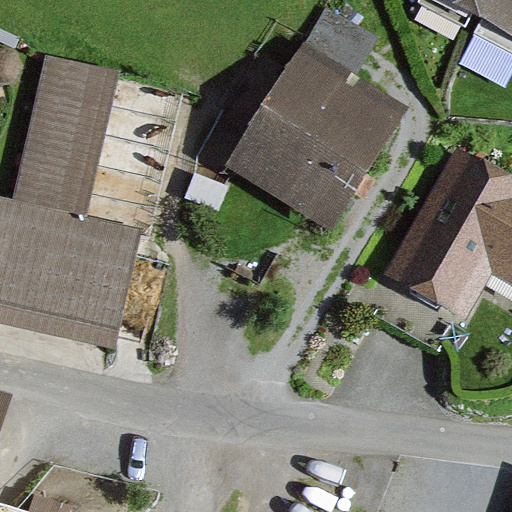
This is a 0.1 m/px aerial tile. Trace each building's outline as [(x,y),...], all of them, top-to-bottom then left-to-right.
[(447,0),(480,17),(488,0),(447,0)] [(511,0),(488,0),(480,17),(511,32),(511,0)] [(511,86),(511,52),(479,38),(466,67),(511,86)] [(406,114),(307,60),(244,173),(343,228),(406,114)] [(0,207),(0,313),(121,337),(141,235),(82,224),(110,82),(42,68),(14,210),(0,207)] [(511,191),(462,163),(397,279),(465,317),(492,269),(511,279),(511,191)]
